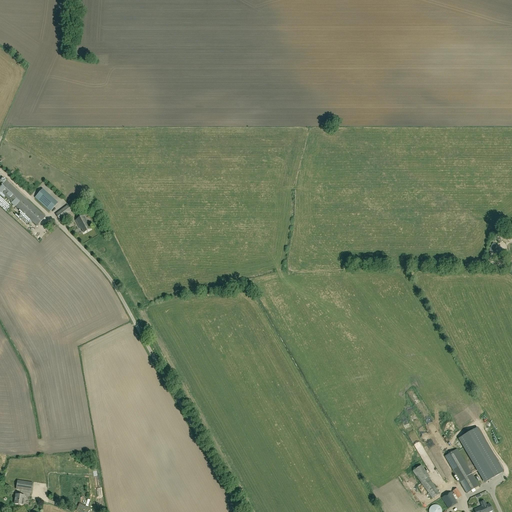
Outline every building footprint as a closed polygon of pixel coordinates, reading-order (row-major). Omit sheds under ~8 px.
[(0,191),(37,226),(45,217),(6,180),(0,187),(0,191)] [(51,187),(48,190),(56,201),(60,199),(51,187)] [(42,191),(35,198),(50,212),(57,204),(42,191)] [(68,205),(55,214),(59,220),(71,211),(68,205)] [(28,223),(30,221),(24,214),(21,217),(28,223)] [(91,229),(88,225),(90,224),(85,215),(75,220),(80,229),(82,229),(84,233),(91,229)] [(504,472),(477,427),(464,435),(458,439),(484,483),(504,472)] [(478,486),(456,450),(445,457),(467,493),(478,486)] [(439,494),(428,478),(430,477),(422,465),(413,471),(432,499),(439,494)] [(28,482),(18,481),(17,489),(27,490),(28,482)] [(456,500),(461,496),(457,489),(453,491),(455,495),(453,496),(451,492),(441,498),(448,509),(458,503),(456,500)] [(16,495),(15,504),(23,505),(25,496),(16,495)] [(484,501),(480,503),(482,506),(474,510),(475,511),(489,511),(493,511),(489,504),(486,505),(484,501)]
